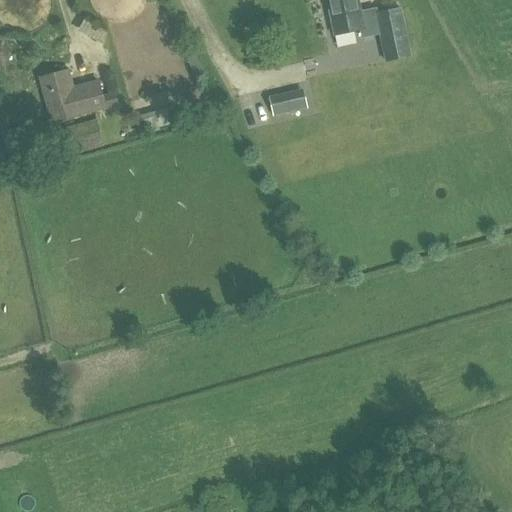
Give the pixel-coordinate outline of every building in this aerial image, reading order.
[(351,13),(360,11),(357,0),(326,0),(328,7),(345,4),(345,7),(349,6),(351,13)] [(345,4),(328,7),(334,34),(362,28),(364,37),(379,33),(379,35),(390,32),(393,46),(407,43),(400,10),(376,15),(375,10),(360,13),(360,11),(351,13),(349,6),(345,7),(345,4)] [(390,32),(379,35),(385,62),(410,57),(407,43),(393,46),(390,32)] [(51,123),(104,109),(101,96),(97,81),(72,88),(67,71),(39,78),(51,123)] [(295,100),(293,92),(270,97),(274,113),(307,105),(305,98),(295,100)] [(113,93),(101,96),(104,109),(117,105),(113,93)] [(60,154),(84,148),(103,143),(96,119),(54,130),(60,154)]
